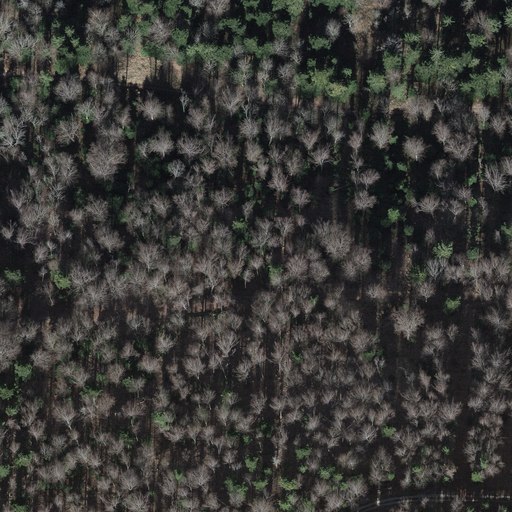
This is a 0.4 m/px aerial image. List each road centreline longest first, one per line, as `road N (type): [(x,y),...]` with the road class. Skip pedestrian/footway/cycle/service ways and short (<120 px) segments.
road 1 (track): [(511,298),(292,297),(0,328)]
road 2 (track): [(0,74),(317,106),(511,108)]
road 3 (track): [(352,511),(409,495),(511,496)]
